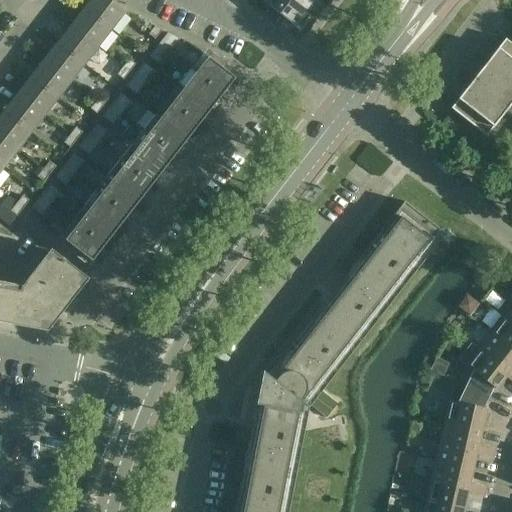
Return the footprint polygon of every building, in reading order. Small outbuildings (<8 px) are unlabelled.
[(111,31),(124,13),(107,0),(91,0),(84,10),(111,31)] [(294,0),(266,0),(264,3),(295,28),(301,21),(301,20),(308,11),(294,0)] [(294,0),(308,11),(316,1),(316,0),(294,0)] [(84,10),(71,27),(97,48),(111,31),(84,10)] [(84,65),(97,48),(71,27),(58,44),(84,65)] [(162,31),(154,27),(148,35),(155,40),(162,31)] [(164,49),(174,36),(167,33),(158,45),(164,49)] [(174,36),(164,49),(169,53),(180,39),(174,36)] [(450,109),(486,137),(511,102),(511,45),(505,39),(450,109)] [(71,82),(84,65),(58,44),(44,61),(71,82)] [(154,61),(164,49),(158,45),(149,57),(154,61)] [(164,49),(154,61),(160,65),(169,53),(164,49)] [(94,271),(99,265),(93,260),(233,80),(239,85),(244,79),(221,62),(218,66),(203,54),(60,237),(75,249),(72,254),(94,271)] [(123,68),(129,73),(135,65),(129,60),(123,68)] [(57,99),(71,82),(44,61),(31,78),(57,99)] [(140,79),(149,68),(144,64),(135,75),(140,79)] [(129,73),(123,68),(117,75),(123,80),(129,73)] [(149,68),(140,79),(145,83),(154,72),(149,68)] [(131,91),(140,79),(135,75),(125,87),(131,91)] [(18,95),(44,116),(57,99),(31,78),(18,95)] [(140,79),(131,91),(136,95),(145,83),(140,79)] [(96,102),(102,107),(108,99),(102,94),(96,102)] [(111,106),(116,110),(125,98),(120,94),(111,106)] [(31,133),(44,116),(18,95),(4,112),(31,133)] [(125,98),(116,110),(121,114),(127,117),(132,110),(127,106),(131,102),(125,98)] [(102,107),(96,102),(90,109),(96,114),(102,107)] [(116,110),(111,106),(102,117),(107,121),(116,110)] [(116,110),(107,121),(112,126),(121,114),(116,110)] [(0,136),(17,150),(31,133),(4,112),(0,117),(0,136)] [(93,140),(102,128),(97,124),(87,136),(93,140)] [(70,136),(76,141),(82,133),(76,128),(70,136)] [(102,128),(93,140),(98,144),(107,132),(102,128)] [(0,163),(4,167),(17,150),(0,136),(0,163)] [(76,141),(70,136),(64,144),(70,148),(76,141)] [(83,152),(93,140),(87,136),(78,148),(83,152)] [(93,140),(83,152),(89,156),(98,144),(93,140)] [(69,170),(78,158),(73,154),(64,166),(69,170)] [(78,158),(69,170),(74,174),(83,162),(78,158)] [(43,170),(49,175),(55,167),(49,162),(43,170)] [(60,182),(69,170),(64,166),(55,178),(60,182)] [(49,175),(43,170),(37,177),(43,182),(49,175)] [(69,170),(60,182),(65,186),(74,174),(69,170)] [(45,200),(55,189),(49,185),(40,196),(45,200)] [(55,189),(45,200),(51,204),(60,193),(55,189)] [(16,204),(23,209),(29,201),(22,196),(16,204)] [(36,212),(45,200),(40,196),(31,208),(36,212)] [(45,200),(36,212),(41,216),(51,204),(45,200)] [(287,511),(308,409),(445,234),(404,202),(268,376),(262,372),(235,511),(287,511)] [(23,209),(16,204),(10,212),(17,216),(23,209)] [(0,323),(24,328),(46,332),(87,280),(52,252),(50,254),(51,255),(20,295),(21,296),(14,304),(0,293),(0,323)] [(511,349),(511,324),(504,318),(491,334),(511,349)] [(511,349),(491,334),(479,350),(509,374),(506,378),(511,382),(511,349)] [(465,387),(488,398),(493,388),(496,390),(506,378),(509,374),(479,350),(472,345),(460,362),(473,372),(465,387)] [(445,421),(482,430),(487,410),(483,409),(488,398),(465,387),(465,388),(454,383),(449,401),(445,421)] [(476,455),(484,457),(486,446),(478,445),(482,430),(445,421),(440,440),(431,438),(430,439),(477,450),(476,455)] [(473,470),(476,455),(477,450),(430,439),(430,441),(440,443),(435,461),(473,470)] [(486,446),(484,457),(492,459),(495,448),(486,446)] [(435,461),(431,481),(468,490),(467,495),(475,497),(477,486),(469,484),(473,470),(435,461)] [(431,481),(426,501),(463,509),(467,495),(468,490),(431,481)] [(477,486),(475,497),(483,499),(486,488),(477,486)] [(462,511),(463,509),(426,501),(423,511),(462,511)]
